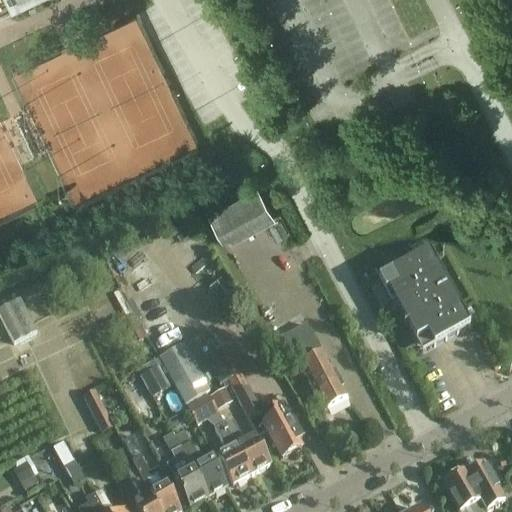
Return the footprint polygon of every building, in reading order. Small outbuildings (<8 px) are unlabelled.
[(4,0),(11,12),(36,0),(4,0)] [(415,0),(392,0),(412,40),(431,31),(415,0)] [(223,244),(272,217),(257,189),(208,216),(223,244)] [(381,281),(393,304),(407,328),(416,344),(427,338),(433,349),(469,330),(428,255),(405,268),(381,281)] [(0,311),(0,319),(14,346),(36,335),(19,302),(0,311)] [(164,312),(142,324),(160,355),(181,344),(164,312)] [(322,356),(306,327),(295,333),(276,343),(285,358),(293,373),(300,370),(312,392),(324,415),(348,402),(322,356)] [(184,347),(157,362),(183,408),(209,394),(184,347)] [(247,390),(225,350),(207,360),(224,392),(229,389),(248,423),(262,416),(248,390),(247,390)] [(139,380),(144,389),(151,401),(169,391),(158,370),(139,380)] [(151,401),(144,389),(132,396),(142,414),(154,407),(151,401)] [(209,400),(217,413),(231,405),(224,392),(209,400)] [(104,411),(94,393),(82,399),(91,418),(101,437),(114,430),(104,411)] [(187,411),(192,420),(197,429),(201,427),(197,418),(213,408),(208,399),(187,411)] [(262,426),(266,433),(282,462),(301,451),(298,445),(302,443),(289,420),(291,419),(284,407),(270,415),(273,421),(262,426)] [(223,428),(251,478),(269,468),(254,440),(243,445),(231,423),(223,427),(223,428)] [(231,442),(223,428),(214,433),(226,455),(217,460),(233,488),(251,478),(231,442)] [(179,451),(207,502),(226,491),(210,464),(202,468),(189,446),(179,451)] [(207,502),(179,451),(170,456),(176,468),(183,479),(174,484),(189,511),(207,502)] [(131,466),(133,469),(134,469),(157,511),(177,511),(166,491),(167,490),(157,472),(148,477),(140,462),(131,466)] [(85,483),(82,479),(73,463),(62,469),(69,481),(72,479),(74,481),(77,487),(85,483)] [(29,464),(14,473),(22,486),(20,487),(25,496),(39,489),(34,480),(37,478),(29,464)] [(456,511),(490,511),(504,505),(484,468),(466,478),(464,474),(442,486),(456,511)] [(142,503),(133,508),(135,511),(157,511),(134,469),(133,469),(125,473),(142,503)] [(83,511),(101,511),(94,497),(85,502),(88,509),(83,511)]
